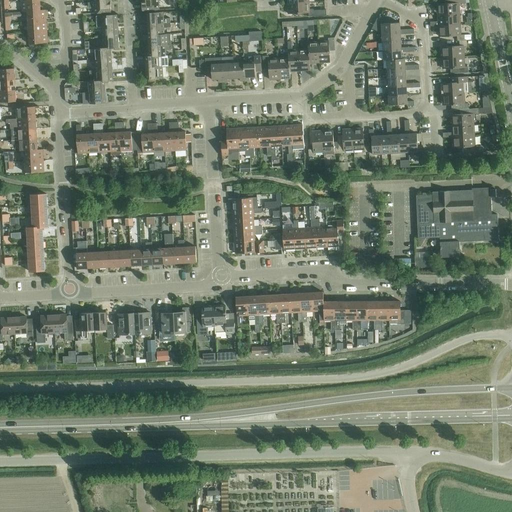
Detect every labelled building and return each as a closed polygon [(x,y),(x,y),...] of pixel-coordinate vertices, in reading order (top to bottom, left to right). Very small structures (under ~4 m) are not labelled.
[(41,11),(40,0),(21,1),(22,12),(41,11)] [(147,0),(142,0),(143,11),(159,10),(158,0),(147,0)] [(437,5),(438,16),(458,15),(458,5),(466,4),(466,3),(465,0),(448,0),(448,5),(437,5)] [(94,7),(95,14),(111,13),(110,2),(88,4),(88,7),(94,7)] [(309,12),(309,3),(288,4),(289,15),(309,14),(309,17),(327,16),(326,11),(309,12)] [(46,11),(41,11),(22,12),(12,13),(12,17),(25,16),(24,12),(27,12),(28,23),(47,22),(46,11)] [(147,14),(148,26),(170,24),(170,19),(164,19),(163,13),(147,14)] [(439,27),(459,26),(458,15),(438,16),(438,23),(431,23),(431,27),(439,27)] [(117,16),(96,17),(97,27),(102,27),(118,27),(117,16)] [(47,32),(47,22),(28,23),(28,33),(47,32)] [(171,28),(170,24),(148,26),(148,37),(171,35),(170,34),(165,34),(164,29),(171,28)] [(381,25),(382,34),(414,32),(414,30),(400,31),(400,24),(381,25)] [(457,37),(457,41),(464,41),(464,36),(460,36),(459,26),(439,27),(439,38),(457,37)] [(102,38),(118,37),(118,27),(102,27),(102,38)] [(48,43),(47,32),(28,33),(29,44),(48,43)] [(414,35),(414,32),(382,34),(382,43),(400,42),(400,35),(414,35)] [(148,37),(149,47),(171,46),(171,35),(148,37)] [(111,49),(119,48),(118,37),(102,38),(103,49),(111,49)] [(228,37),(220,38),(221,43),(221,47),(228,47),(228,43),(228,37)] [(329,42),(318,43),(319,63),(330,63),(330,52),(335,51),(334,39),(328,39),(329,42)] [(298,51),(292,51),(292,41),(287,42),(288,52),(289,59),(289,72),(290,72),(299,72),(298,51)] [(442,48),(442,58),(463,57),(462,48),(467,47),(466,41),(464,42),(464,41),(457,41),(457,43),(459,42),(459,47),(442,48)] [(401,48),(400,42),(382,43),(383,52),(415,50),(415,48),(401,48)] [(309,64),(310,64),(319,63),(318,43),(308,43),(308,51),(309,64)] [(168,56),(166,56),(165,50),(171,50),(171,46),(149,47),(149,57),(145,57),(145,58),(168,57),(168,56)] [(95,53),(95,55),(95,61),(111,60),(111,49),(103,49),(95,49),(95,50),(89,50),(89,53),(95,53)] [(383,61),(386,61),(402,59),(401,53),(415,52),(415,50),(383,52),(383,61)] [(309,64),(308,51),(298,51),(299,72),(310,71),(310,64),(309,64)] [(256,78),(256,72),(262,72),(261,56),(249,57),(249,63),(244,63),(245,81),(249,81),(249,78),(256,78)] [(168,67),(168,57),(145,58),(146,69),(162,68),(162,67),(168,67)] [(233,64),(232,57),(222,58),(223,83),(228,82),(228,79),(234,79),(233,64)] [(269,80),(279,80),(279,59),(269,60),(269,57),(263,57),(263,70),(269,69),(269,80)] [(463,57),(442,58),(443,68),(443,70),(454,69),(455,75),(461,74),(468,74),(468,68),(463,68),(463,57)] [(218,83),(223,83),(222,58),(205,59),(205,61),(199,61),(199,68),(206,68),(211,68),(212,80),(218,80),(218,83)] [(289,72),(289,59),(279,59),(279,80),(290,79),(290,72),(289,72)] [(386,61),(387,70),(419,69),(419,66),(405,66),(405,59),(402,59),(386,61)] [(111,60),(95,61),(96,71),(96,72),(112,71),(111,60)] [(244,63),(233,64),(234,79),(240,79),(240,82),(245,81),(244,63)] [(163,78),(162,68),(146,69),(147,79),(163,78)] [(0,69),(0,81),(15,80),(14,69),(0,69)] [(419,70),(419,69),(387,70),(387,79),(406,78),(405,71),(419,70)] [(104,81),(105,82),(112,81),(112,71),(96,72),(96,71),(90,72),(90,76),(96,76),(96,81),(104,81)] [(406,84),(406,78),(387,79),(388,88),(420,87),(420,83),(406,84)] [(442,84),(442,95),(463,94),(467,94),(466,78),(452,78),(452,83),(442,84)] [(0,91),(15,91),(15,80),(0,81),(0,91)] [(88,82),(89,93),(105,92),(105,82),(104,81),(96,81),(88,82)] [(406,89),(420,88),(420,87),(388,88),(388,97),(407,96),(406,89)] [(0,103),(16,102),(15,91),(0,91),(0,103)] [(82,93),(82,97),(83,104),(89,104),(106,103),(105,92),(89,93),(82,93)] [(463,104),(463,94),(442,95),(443,106),(453,106),(454,111),(461,110),(468,110),(468,109),(468,104),(463,104)] [(407,102),(407,96),(388,97),(389,106),(407,105),(407,107),(414,107),(414,102),(407,102)] [(35,107),(16,108),(17,119),(36,118),(35,107)] [(472,115),(476,115),(479,115),(478,108),(468,109),(468,110),(461,110),(462,115),(452,115),(452,126),(473,125),(472,115)] [(18,130),(36,129),(36,118),(17,119),(6,120),(6,124),(11,124),(11,130),(18,130)] [(405,135),(399,136),(400,154),(409,153),(407,121),(404,121),(405,135)] [(409,121),(407,121),(409,153),(418,153),(417,134),(410,135),(409,121)] [(124,122),(119,123),(121,152),(137,151),(138,151),(137,135),(137,132),(131,133),(131,132),(127,132),(124,132),(124,130),(125,130),(124,122)] [(170,132),(163,133),(165,151),(175,151),(174,122),(169,123),(170,130),(170,132)] [(178,122),(174,122),(175,151),(187,150),(186,143),(186,135),(185,131),(178,132),(178,129),(179,129),(178,122)] [(387,136),(381,137),(382,155),(391,154),(389,122),(386,122),(387,136)] [(391,122),(389,122),(391,154),(400,154),(399,136),(392,136),(391,122)] [(121,152),(119,123),(115,123),(115,131),(116,130),(116,133),(109,133),(111,152),(111,155),(112,155),(112,156),(120,155),(120,154),(121,154),(121,152)] [(157,123),(152,124),(154,152),(165,151),(163,133),(162,133),(157,133),(157,131),(157,130),(157,123)] [(94,134),(88,135),(89,154),(100,153),(98,124),(93,125),(94,132),(94,134)] [(103,124),(98,124),(100,153),(111,152),(109,133),(103,134),(103,131),(103,124)] [(138,153),(143,153),(154,152),(152,124),(148,124),(148,131),(149,131),(149,134),(141,134),(142,135),(137,135),(138,151),(137,151),(138,153)] [(303,124),(292,125),(293,149),(304,149),(303,124)] [(78,154),(89,154),(88,135),(81,135),(81,133),(82,133),(81,125),(76,126),(77,133),(76,133),(78,154)] [(294,153),(293,149),(292,125),(281,126),(282,146),(289,146),(289,154),(294,153)] [(473,136),(473,125),(452,126),(453,133),(443,134),(443,138),(453,137),(473,136)] [(268,155),(271,155),(272,155),(270,126),(259,127),(261,147),(267,147),(268,155)] [(276,146),(282,146),(281,126),(270,126),(272,155),(271,155),(272,160),(276,160),(276,154),(276,146)] [(254,148),(261,147),(259,127),(249,128),(250,156),(254,156),(254,148)] [(229,156),(228,155),(231,155),(233,152),(239,152),(239,149),(237,128),(227,129),(227,141),(222,142),(222,156),(229,156)] [(246,157),(250,156),(249,128),(237,128),(239,149),(246,148),(246,157)] [(12,138),(12,141),(37,139),(36,129),(18,130),(18,137),(12,138)] [(343,149),(338,149),(339,154),(339,155),(345,154),(345,151),(354,151),(353,130),(342,131),(343,149)] [(363,130),(353,130),(354,151),(362,150),(362,153),(369,153),(368,135),(363,135),(363,130)] [(372,155),(382,155),(381,137),(374,137),(373,130),(369,131),(369,138),(371,138),(372,155)] [(315,153),(323,153),(322,132),(312,133),(313,151),(308,151),(309,157),(315,156),(315,153)] [(333,132),(322,132),(323,153),(324,155),(339,154),(338,149),(334,149),(333,132)] [(474,146),(473,136),(453,137),(453,149),(471,148),(471,153),(479,152),(478,146),(474,146)] [(12,145),(19,145),(19,152),(24,152),(24,151),(38,151),(38,150),(37,139),(12,141),(12,145)] [(25,162),(43,161),(42,150),(38,150),(38,151),(24,151),(24,152),(25,162)] [(44,172),(43,161),(25,162),(25,173),(44,172)] [(250,166),(240,166),(240,170),(240,171),(240,174),(250,173),(250,171),(250,170),(250,166)] [(497,214),(491,215),(491,197),(496,197),(496,189),(490,189),(490,188),(472,189),(472,190),(432,192),(432,195),(416,196),(418,239),(442,238),(442,242),(440,242),(440,258),(460,257),(459,241),(464,241),(493,240),(493,239),(498,239),(497,214)] [(47,194),(31,195),(32,206),(48,206),(47,194)] [(232,199),(233,210),(258,208),(257,198),(232,199)] [(48,216),(48,206),(32,206),(32,217),(48,216)] [(261,208),(258,208),(233,210),(234,221),(254,220),(253,213),(261,213),(261,208)] [(32,217),(33,227),(43,228),(49,227),(48,216),(32,217)] [(306,248),(317,248),(315,219),(311,220),(312,228),(305,228),(306,248)] [(317,248),(328,247),(327,227),(320,227),(320,219),(315,219),(317,248)] [(234,221),(234,231),(262,230),(262,226),(254,226),(254,220),(234,221)] [(295,249),(306,248),(305,228),(299,228),(298,220),(294,220),(294,224),(295,249)] [(339,246),(338,232),(344,232),(344,220),(338,221),(338,220),(333,221),(333,227),(327,227),(328,247),(339,246)] [(283,225),(283,229),(284,249),(295,249),(294,224),(283,225)] [(27,228),(28,240),(44,239),(43,228),(33,227),(27,228)] [(263,234),(262,230),(234,231),(235,243),(263,241),(263,240),(255,241),(254,235),(263,234)] [(44,249),(44,239),(28,240),(28,250),(44,249)] [(179,247),(174,248),(175,263),(185,263),(184,247),(184,240),(178,241),(179,247)] [(264,252),(263,248),(263,241),(235,243),(235,254),(256,252),(256,253),(264,252)] [(146,249),(141,249),(142,265),(153,265),(152,249),(152,242),(146,242),(146,249)] [(196,246),(184,247),(185,263),(197,262),(196,246)] [(163,248),(152,249),(153,265),(164,264),(163,248)] [(174,248),(163,248),(164,264),(175,263),(174,248)] [(45,260),(44,249),(28,250),(29,261),(45,260)] [(141,249),(131,250),(132,266),(142,265),(141,249)] [(131,250),(120,251),(121,266),(132,266),(131,250)] [(109,251),(98,252),(99,268),(110,267),(109,251)] [(120,251),(109,251),(110,267),(121,266),(120,251)] [(98,252),(88,253),(89,268),(99,268),(98,252)] [(76,253),(77,257),(77,269),(89,268),(88,253),(76,253)] [(45,271),(45,260),(29,261),(29,272),(29,273),(28,273),(28,276),(35,276),(35,271),(45,271)] [(320,320),(325,320),(324,301),(323,296),(323,291),(312,292),(313,311),(319,311),(320,320)] [(307,312),(313,311),(312,292),(301,293),(303,321),(307,321),(307,312)] [(285,313),(292,313),(290,293),(279,294),(281,323),(286,322),(285,313)] [(299,322),(303,321),(301,293),(290,293),(292,313),(298,312),(299,322)] [(277,323),(281,323),(279,294),(269,295),(270,314),(277,313),(277,323)] [(263,314),(270,314),(269,295),(258,296),(260,324),(264,324),(263,314)] [(242,316),(248,315),(247,296),(236,297),(238,326),(243,325),(242,316)] [(248,296),(247,296),(248,315),(249,321),(255,320),(255,324),(260,324),(258,296),(248,296)] [(331,330),(336,330),(335,301),(324,301),(325,320),(331,320),(331,330)] [(340,320),(346,320),(346,301),(335,301),(336,330),(340,330),(340,320)] [(353,330),(357,330),(358,301),(346,301),(346,320),(353,320),(353,330)] [(361,320),(368,320),(368,301),(358,301),(357,330),(362,330),(361,320)] [(375,330),(379,330),(379,301),(368,301),(368,320),(374,320),(375,330)] [(383,320),(390,320),(390,301),(379,301),(379,330),(383,330),(383,320)] [(390,320),(389,320),(390,324),(397,323),(405,323),(410,323),(410,311),(405,311),(400,311),(400,301),(390,301),(390,320)] [(224,305),(214,306),(215,326),(215,333),(226,332),(226,333),(235,333),(234,319),(226,320),(226,305),(224,305)] [(208,327),(215,326),(214,306),(202,306),(203,321),(197,321),(198,335),(209,334),(208,327)] [(175,333),(190,332),(189,307),(182,308),(183,314),(174,314),(175,333)] [(160,334),(175,333),(174,314),(165,315),(165,309),(158,309),(160,334)] [(119,335),(135,334),(134,310),(128,311),(128,314),(118,314),(119,335)] [(135,334),(152,333),(151,312),(147,313),(140,313),(140,310),(134,310),(135,334)] [(94,313),(95,330),(107,330),(108,339),(114,338),(113,325),(107,325),(107,312),(94,313)] [(82,327),(76,327),(77,339),(86,338),(88,338),(87,331),(95,330),(94,313),(81,313),(82,319),(82,327)] [(54,315),(55,333),(65,332),(65,340),(74,340),(73,322),(67,323),(67,314),(54,315)] [(55,333),(54,315),(41,316),(42,324),(36,324),(37,336),(43,336),(43,334),(55,333)] [(15,334),(14,317),(1,318),(2,320),(0,320),(0,340),(3,341),(3,335),(15,334)] [(14,317),(15,334),(27,333),(27,337),(33,337),(32,319),(27,319),(27,317),(14,317)] [(271,346),(252,347),(252,355),(271,354),(271,346)] [(168,351),(157,351),(158,360),(169,360),(168,351)] [(157,361),(156,352),(147,352),(147,361),(157,361)]
